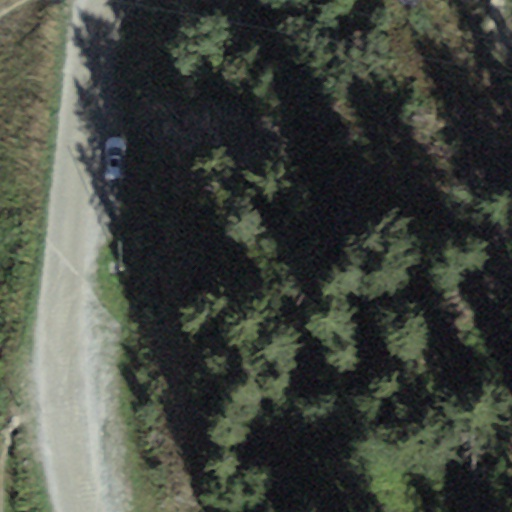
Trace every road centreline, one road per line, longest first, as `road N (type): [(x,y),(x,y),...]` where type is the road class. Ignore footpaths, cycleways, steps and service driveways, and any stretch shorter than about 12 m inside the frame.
road 1 (track): [(106,0),(66,299)]
road 2 (track): [(66,299),(88,511)]
